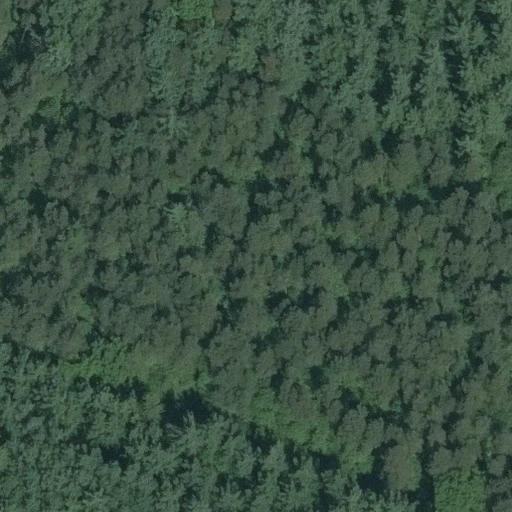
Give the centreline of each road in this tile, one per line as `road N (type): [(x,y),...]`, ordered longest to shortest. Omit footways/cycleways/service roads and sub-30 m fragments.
road 1 (track): [(0,353),(181,399),(413,511)]
road 2 (track): [(181,399),(326,0)]
